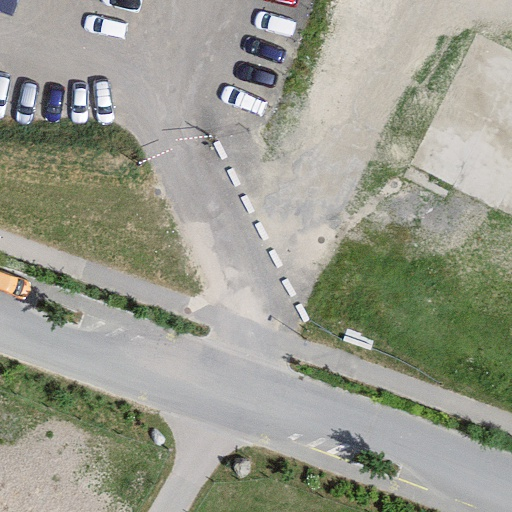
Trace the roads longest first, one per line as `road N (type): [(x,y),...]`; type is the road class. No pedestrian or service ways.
road 1 (residential): [(231,386),(426,0)]
road 2 (residential): [(511,491),(231,386)]
road 3 (residential): [(231,386),(0,305)]
road 4 (residential): [(160,511),(231,386)]
